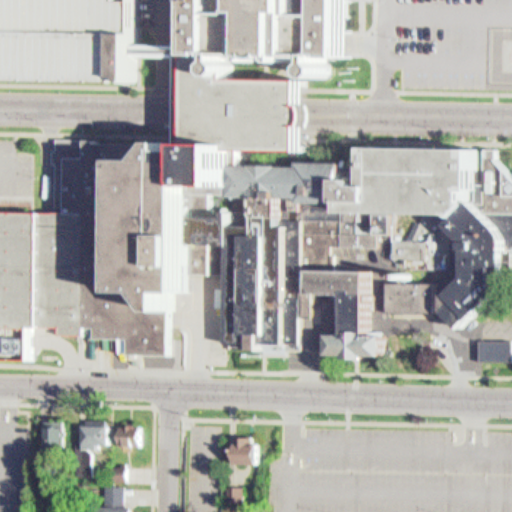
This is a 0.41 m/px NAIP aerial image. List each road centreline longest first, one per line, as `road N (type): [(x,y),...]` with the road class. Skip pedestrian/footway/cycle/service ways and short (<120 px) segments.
road 1 (residential): [(511,401),(0,384)]
road 2 (residential): [(511,119),(0,109)]
road 3 (residential): [(164,511),(168,389)]
